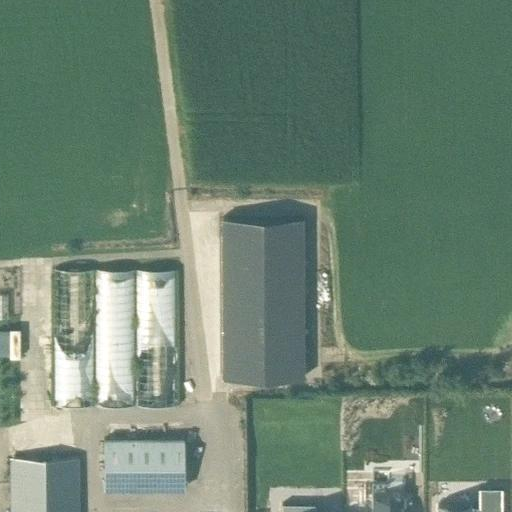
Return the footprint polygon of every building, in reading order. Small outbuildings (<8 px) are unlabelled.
[(304,212),(224,212),(225,358),(225,377),(305,377),(305,357),(304,212)] [(173,265),(52,266),(53,403),(174,402),(173,265)] [(511,422),(328,425),(328,476),(511,473),(511,422)] [(185,490),(185,437),(104,437),(105,490),(185,490)] [(79,511),(80,457),(10,457),(10,511),(79,511)] [(436,502),(436,511),(471,511),(472,502),(436,502)] [(370,503),(369,511),(402,511),(402,503),(370,503)]
